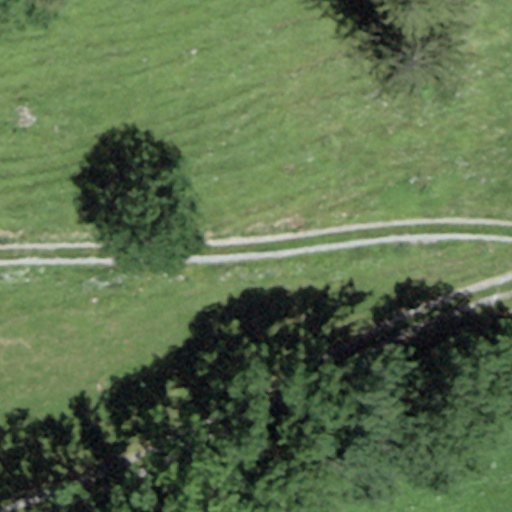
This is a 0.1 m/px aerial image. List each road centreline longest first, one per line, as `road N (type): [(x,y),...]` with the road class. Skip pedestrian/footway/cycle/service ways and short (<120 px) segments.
road 1 (track): [(511,282),(251,403),(0,505)]
road 2 (track): [(511,245),(0,265)]
